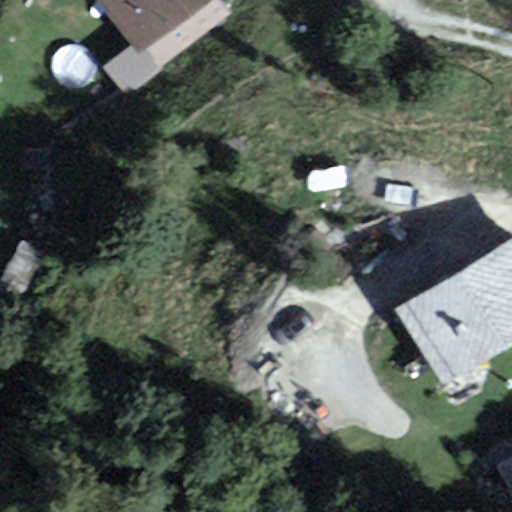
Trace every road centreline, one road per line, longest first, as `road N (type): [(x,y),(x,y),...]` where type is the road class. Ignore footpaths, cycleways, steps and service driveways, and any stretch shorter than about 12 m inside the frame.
road 1 (track): [(511,212),(437,240),(363,300),(335,353),(334,389),(356,413),(400,425)]
road 2 (track): [(392,0),(434,22),(511,37)]
